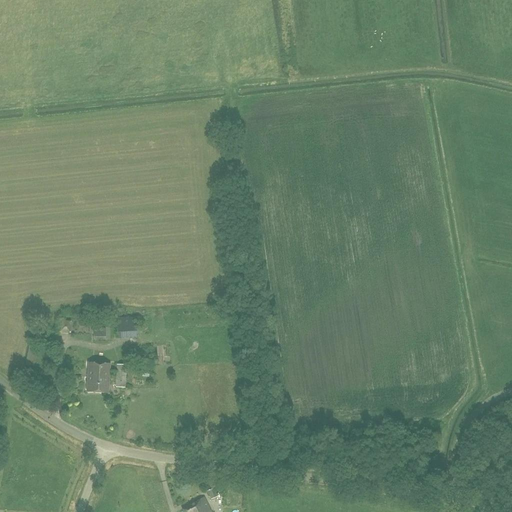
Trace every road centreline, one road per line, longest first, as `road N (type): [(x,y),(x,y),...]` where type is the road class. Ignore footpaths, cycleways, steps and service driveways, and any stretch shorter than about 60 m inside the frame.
road 1 (unclassified): [(511,510),(104,447)]
road 2 (unclassified): [(104,447),(0,383)]
